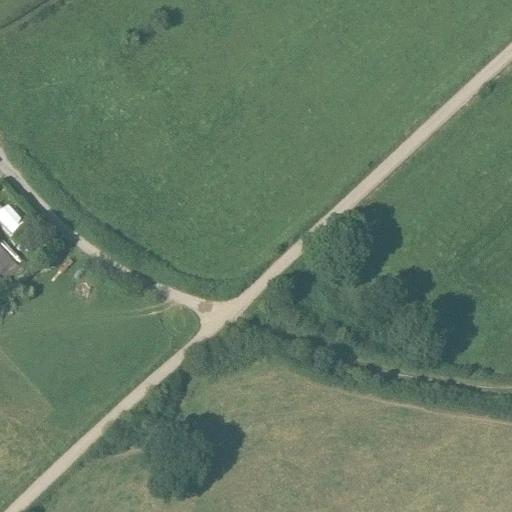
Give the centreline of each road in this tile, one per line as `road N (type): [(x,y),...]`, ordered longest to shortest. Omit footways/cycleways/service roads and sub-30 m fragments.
road 1 (track): [(224,318),(511,50)]
road 2 (track): [(511,390),(391,376),(224,318)]
road 3 (track): [(16,511),(224,318)]
road 4 (residential): [(0,158),(83,246),(122,273),(224,318)]
